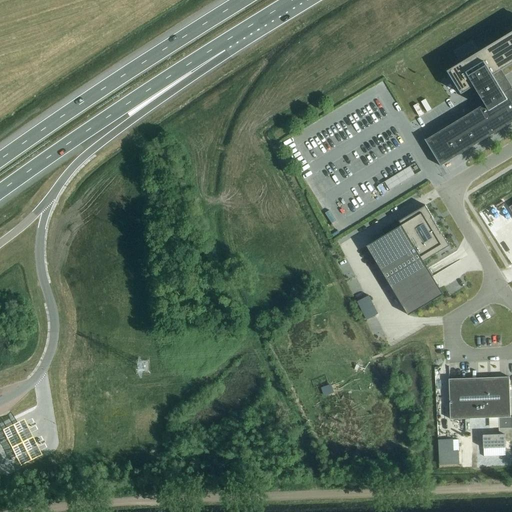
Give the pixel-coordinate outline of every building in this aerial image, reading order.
[(460,64),(448,71),(462,95),(475,87),(485,104),(426,140),(426,139),(425,140),(441,166),(511,122),(511,87),(511,88),(504,93),(497,81),(503,77),(499,72),(511,64),(511,32),(480,52),(478,49),(458,61),(460,64)] [(383,181),(388,190),(414,173),(409,165),(383,181)] [(424,262),(450,246),(426,206),(399,221),(402,225),(367,246),(409,316),(444,295),(424,262)] [(461,277),(469,292),(480,286),(471,271),(461,277)] [(479,376),(479,378),(449,379),(451,420),(500,418),(511,418),(511,417),(509,377),(499,378),(499,376),(479,376)] [(331,385),(322,388),(325,396),(333,392),(331,385)] [(511,442),(511,416),(511,417),(511,418),(500,418),(501,428),(499,428),(499,435),(483,435),(484,449),(506,448),(506,442),(511,442)] [(22,422),(20,418),(0,427),(0,432),(0,433),(12,457),(16,466),(38,455),(34,447),(22,422)] [(459,440),(440,440),(441,465),(459,464),(459,451),(459,440)]
